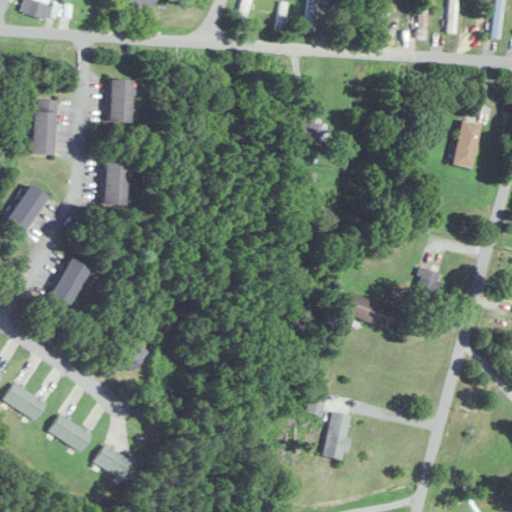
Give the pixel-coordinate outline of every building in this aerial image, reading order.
[(48,4),(32,0),(23,0),(20,11),(45,18),(48,4)] [(121,0),(121,1),(154,9),(155,0),(121,0)] [(251,0),(242,0),(236,22),(244,25),(251,0)] [(315,33),(316,0),(307,0),(305,32),(315,33)] [(416,0),(417,39),(426,39),(426,0),(416,0)] [(457,33),(457,0),(448,0),(448,33),(457,33)] [(503,0),(494,0),(490,38),(500,39),(503,0)] [(74,13),(75,4),(61,2),(60,11),(74,13)] [(288,4),(281,2),(275,30),(281,31),(288,4)] [(108,121),(130,122),(131,79),(109,78),(108,121)] [(54,155),(56,101),(34,100),(32,154),(54,155)] [(452,163),(473,167),(481,124),(461,120),(452,163)] [(328,124),(302,121),(301,139),(326,142),(328,124)] [(101,204),(123,205),(125,162),(103,161),(101,204)] [(49,198),(30,185),(6,219),(25,232),(49,198)] [(89,267),(70,257),(50,295),(69,305),(89,267)] [(415,288),(437,292),(441,271),(418,267),(415,288)] [(394,307),(347,292),(341,312),(388,327),(394,307)] [(116,362),(133,373),(148,350),(131,340),(116,362)] [(46,400),(13,382),(3,401),(36,418),(46,400)] [(352,415),(330,411),(321,455),(343,460),(352,415)] [(92,434),(61,412),(49,429),(79,451),(92,434)] [(93,461),(125,482),(137,464),(105,443),(93,461)]
